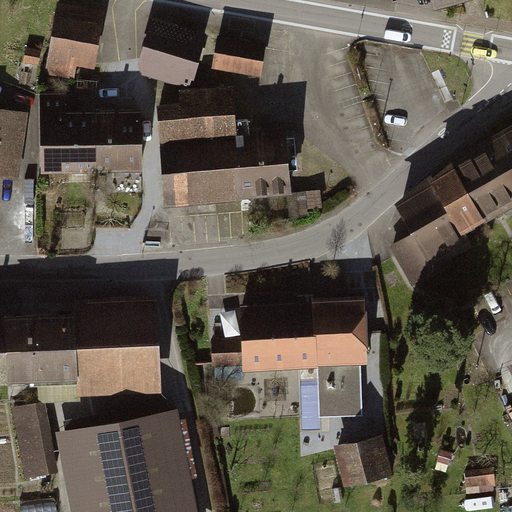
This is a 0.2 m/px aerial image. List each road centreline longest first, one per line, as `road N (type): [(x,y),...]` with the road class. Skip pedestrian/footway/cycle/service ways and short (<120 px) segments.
road 1 (tertiary): [(0,267),(158,266),(307,246),(352,225),(511,83)]
road 2 (secondary): [(511,50),(236,0)]
road 3 (track): [(205,511),(158,266)]
